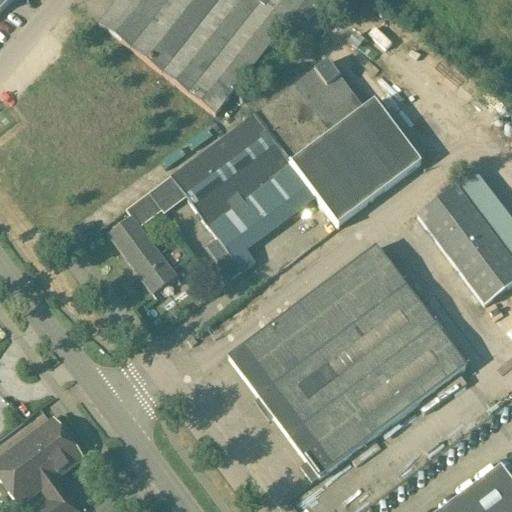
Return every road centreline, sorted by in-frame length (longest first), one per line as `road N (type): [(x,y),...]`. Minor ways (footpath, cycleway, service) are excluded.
road 1 (secondary): [(113,423),(0,268)]
road 2 (residential): [(266,511),(169,383)]
road 3 (residential): [(169,383),(77,254)]
